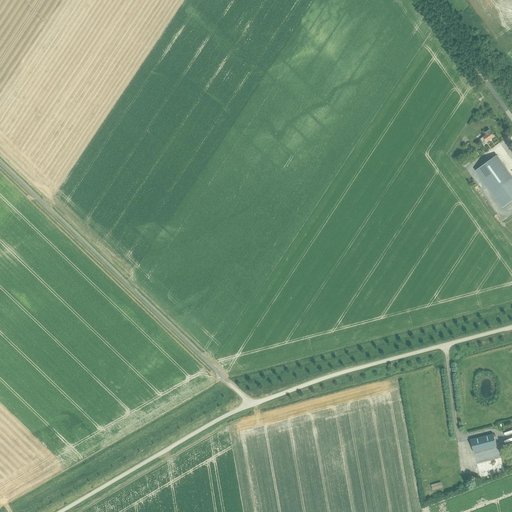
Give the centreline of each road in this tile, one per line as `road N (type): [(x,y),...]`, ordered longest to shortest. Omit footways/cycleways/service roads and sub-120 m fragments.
road 1 (unclassified): [(60,511),(249,405),(511,327)]
road 2 (track): [(0,162),(249,405)]
road 3 (unclassified): [(511,117),(428,0)]
